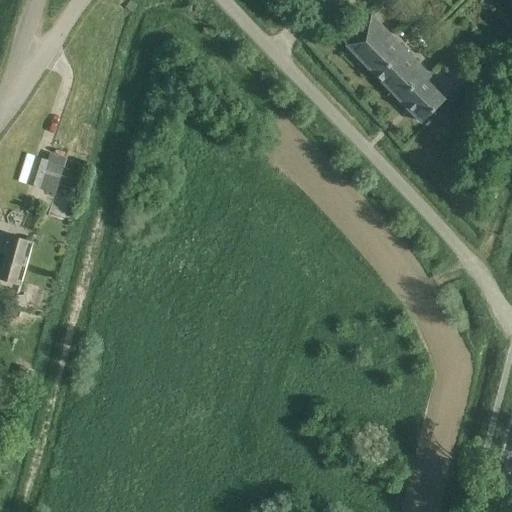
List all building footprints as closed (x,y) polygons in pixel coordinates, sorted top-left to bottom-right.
[(400,0),(391,0),(387,4),(396,13),(405,5),(400,0)] [(431,77),(371,16),(358,28),(344,42),(421,122),(436,108),(445,100),(426,81),(431,77)] [(35,156),(26,184),(55,193),(66,159),(49,154),(47,160),(35,156)] [(25,240),(6,235),(0,254),(0,277),(13,282),(19,284),(31,242),(25,240)] [(26,293),(15,294),(16,307),(27,306),(26,293)] [(20,365),(16,376),(29,381),(33,370),(20,365)]
